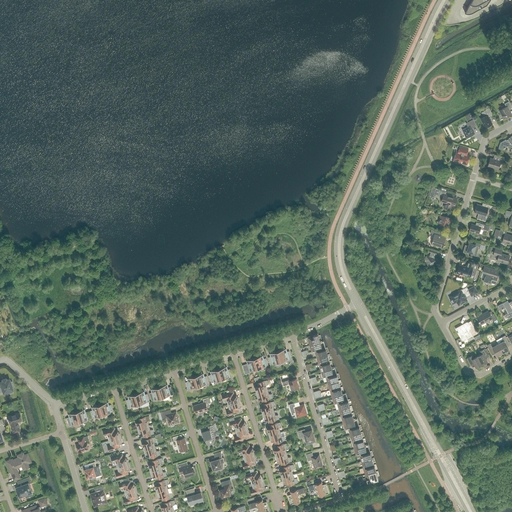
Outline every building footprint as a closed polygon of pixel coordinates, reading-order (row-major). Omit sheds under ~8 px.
[(472,13),(487,5),(490,0),(471,0),(471,1),(470,4),(467,8),(466,10),(465,12),(465,13),(466,13),(467,14),(468,14),(469,14),(470,14),(471,13),(472,13)] [(509,110),(511,108),(508,102),(504,104),(506,107),(499,111),(501,115),(503,119),(511,114),(509,110)] [(488,117),(492,114),(489,108),(484,111),(487,115),(481,119),(485,128),(492,124),(488,117)] [(472,129),(475,127),(472,120),(466,123),(468,127),(462,130),(465,135),(464,135),(466,139),(470,137),(470,136),(475,134),(472,129)] [(511,152),(511,137),(506,140),(500,143),(498,149),(502,150),(508,146),(511,147),(511,149),(511,150),(510,152),(511,152)] [(467,165),(470,155),(466,154),(468,149),(457,145),(456,148),(459,149),(458,152),(456,151),(453,161),(467,165)] [(504,165),(506,160),(500,158),(499,161),(490,158),(488,166),(498,170),(500,164),(504,165)] [(447,191),(440,189),(432,187),(430,196),(434,197),(435,194),(440,196),(440,195),(443,195),(441,201),(445,202),(444,207),(450,209),(451,207),(452,206),(454,206),(457,198),(446,194),(447,191)] [(491,210),(492,206),(488,205),(488,208),(477,205),(476,209),(475,209),(475,210),(475,212),(478,214),(477,219),(485,222),(486,217),(485,216),(487,210),(490,211),(491,210)] [(449,226),(451,218),(444,216),(445,213),(437,210),(436,214),(441,215),(439,222),(437,222),(447,225),(447,227),(447,225),(449,226)] [(483,230),(483,229),(489,231),(489,230),(490,226),(479,223),(478,226),(471,224),(469,231),(479,234),(480,229),(483,230)] [(442,248),(445,237),(439,235),(440,232),(431,229),(430,233),(435,234),(433,240),(431,245),(442,248)] [(500,229),(499,231),(496,230),(494,237),(498,239),(499,236),(504,237),(502,242),(511,244),(511,236),(506,234),(507,231),(500,229)] [(485,245),(479,244),(475,242),(474,243),(473,245),(470,244),(469,246),(465,245),(463,252),(467,254),(468,251),(473,253),(472,255),(476,256),(478,249),(483,251),(485,245)] [(507,264),(509,256),(501,254),(502,251),(495,248),(493,255),(498,256),(497,261),(507,264)] [(432,268),(437,263),(436,257),(437,252),(431,250),(430,255),(425,260),(426,266),(432,268)] [(470,277),(470,275),(475,276),(477,270),(475,270),(475,267),(473,267),(474,263),(468,261),(466,267),(459,265),(457,273),(470,277)] [(495,283),(497,275),(490,273),(492,268),(484,266),(483,271),(486,272),(484,282),(491,284),(491,282),(495,283)] [(453,295),(449,298),(453,304),(457,302),(458,305),(467,301),(463,294),(469,291),(468,290),(466,287),(453,294),(453,295)] [(470,289),(468,290),(469,291),(471,296),(473,295),(476,293),(473,287),(470,289)] [(505,320),(511,316),(511,300),(509,303),(507,301),(498,306),(500,310),(505,308),(508,313),(503,316),(505,320)] [(493,321),(497,320),(494,314),(490,316),(488,311),(477,317),(482,327),(486,324),(485,322),(492,319),(493,321)] [(466,339),(477,333),(472,324),(469,326),(467,322),(460,326),(461,326),(456,329),(457,331),(457,332),(457,333),(458,333),(461,338),(461,337),(464,335),(466,339)] [(313,336),(307,338),(310,345),(320,342),(318,334),(312,335),(313,336)] [(498,344),(503,353),(508,350),(505,344),(509,342),(505,335),(501,337),(503,340),(500,341),(501,343),(498,344)] [(311,352),(314,351),(325,348),(323,341),(320,342),(310,345),(309,345),(311,352)] [(497,356),(503,353),(498,344),(495,346),(494,344),(491,346),(490,343),(487,345),(490,352),(494,350),(497,356)] [(314,351),(317,358),(327,355),(325,348),(314,351)] [(480,355),(477,356),(482,364),(487,361),(484,356),(488,354),(484,349),(478,352),(480,355)] [(283,350),(278,351),(281,362),(292,359),(289,351),(284,353),(283,350)] [(270,365),(281,362),(278,351),(272,353),(273,356),(268,358),(270,365)] [(329,361),(327,355),(317,358),(319,365),(329,361)] [(476,368),(482,364),(477,356),(474,358),(473,355),(467,358),(470,364),(473,362),(476,368)] [(254,358),(258,369),(268,366),(266,358),(261,360),(260,356),(254,358)] [(245,365),(247,372),(258,369),(254,358),(249,360),(250,363),(245,365)] [(319,365),(320,371),(331,368),(329,361),(319,365)] [(225,370),(224,367),(218,369),(222,380),(232,377),(230,369),(225,370)] [(334,367),(331,368),(320,371),(323,378),(326,377),(336,374),(334,367)] [(222,380),(218,369),(212,371),(213,374),(209,375),(211,383),(222,380)] [(201,374),(195,376),(198,387),(209,384),(207,376),(202,377),(201,374)] [(338,381),(336,374),(326,377),(328,384),(338,381)] [(190,381),(185,382),(188,390),(198,387),(195,376),(189,378),(190,381)] [(291,390),(299,387),(296,378),(290,380),(289,377),(282,379),(284,386),(289,384),(291,390)] [(0,391),(2,391),(3,393),(8,392),(9,394),(13,392),(12,390),(13,390),(12,387),(14,387),(12,381),(10,382),(9,379),(6,380),(6,378),(2,380),(2,381),(0,382),(0,391)] [(257,393),(267,390),(267,389),(266,389),(266,386),(269,384),(267,380),(257,383),(258,383),(259,386),(256,387),(257,389),(255,389),(257,393)] [(328,384),(330,390),(340,387),(338,381),(328,384)] [(166,388),(165,385),(159,387),(162,398),(173,395),(170,387),(166,388)] [(162,398),(159,387),(153,389),(154,392),(149,393),(152,401),(162,398)] [(342,394),(340,387),(330,390),(332,397),(342,394)] [(267,390),(257,393),(258,397),(259,397),(260,399),(262,398),(263,401),(262,401),(273,398),(272,394),(268,394),(267,391),(267,390)] [(141,392),(136,394),(139,405),(150,402),(147,394),(142,395),(141,392)] [(226,399),(228,405),(239,401),(238,398),(237,398),(237,396),(234,396),(232,393),(233,393),(233,392),(222,396),(223,400),(226,399)] [(345,393),(342,394),(332,397),(334,404),(337,403),(348,400),(345,393)] [(139,405),(136,394),(130,396),(131,399),(126,400),(128,408),(139,405)] [(204,403),(194,406),(196,414),(199,413),(199,414),(203,413),(203,412),(207,410),(206,404),(211,403),(209,397),(203,399),(204,403)] [(350,406),(348,400),(337,403),(339,410),(350,406)] [(239,401),(228,405),(230,410),(226,411),(228,415),(239,412),(238,412),(237,408),(240,407),(239,405),(240,405),(239,401)] [(262,410),(263,414),(273,411),(273,410),(272,407),(275,405),(274,401),(263,404),(263,405),(264,404),(265,407),(262,408),(263,410),(262,410)] [(307,414),(304,404),(298,406),(297,402),(289,405),(292,415),(296,414),(297,417),(307,414)] [(105,403),(100,405),(103,416),(113,412),(111,405),(106,406),(105,403)] [(100,405),(94,407),(95,410),(90,411),(92,419),(103,416),(100,405)] [(350,406),(339,410),(341,416),(352,413),(350,406)] [(82,410),(76,412),(80,423),(90,419),(88,412),(83,413),(82,410)] [(180,423),(178,417),(177,418),(176,413),(169,415),(167,410),(160,412),(162,419),(167,418),(169,425),(174,423),(174,424),(180,423)] [(273,411),(263,414),(264,418),(265,418),(266,420),(269,419),(270,422),(268,422),(279,419),(278,415),(274,415),(274,412),(273,411)] [(76,412),(70,414),(71,417),(67,418),(69,426),(80,423),(76,412)] [(19,413),(7,417),(10,424),(13,433),(19,431),(17,424),(16,422),(21,421),(19,413)] [(352,413),(341,416),(343,423),(354,420),(352,413)] [(150,420),(149,416),(137,419),(138,422),(137,422),(138,424),(137,425),(138,429),(148,426),(148,424),(147,422),(150,420)] [(236,431),(247,428),(246,424),(245,424),(244,422),(241,423),(240,419),(241,419),(230,422),(231,426),(234,425),(236,431)] [(345,430),(348,429),(359,426),(357,419),(354,420),(343,423),(345,430)] [(268,431),(269,435),(280,432),(279,431),(278,428),(281,426),(280,422),(269,425),(269,426),(271,425),(271,428),(269,429),(269,431),(268,431)] [(213,425),(208,426),(209,430),(202,432),(204,440),(207,439),(208,442),(209,442),(211,443),(212,441),(213,441),(212,438),(215,438),(213,432),(215,431),(213,425)] [(149,427),(148,426),(138,429),(139,433),(140,432),(141,434),(144,433),(144,436),(143,437),(154,434),(153,430),(149,430),(149,427)] [(361,432),(359,426),(348,429),(350,436),(361,432)] [(119,434),(118,431),(115,432),(114,428),(103,431),(104,436),(108,435),(109,440),(120,437),(119,434)] [(247,428),(236,431),(238,436),(234,437),(236,442),(247,438),(246,438),(245,435),(248,434),(247,431),(248,431),(247,428)] [(307,443),(315,441),(312,430),(305,432),(304,429),(297,431),(299,439),(305,437),(307,443)] [(280,433),(280,432),(269,435),(270,439),(272,439),(272,441),(275,440),(276,443),(275,443),(286,440),(284,436),(281,436),(280,433)] [(361,432),(350,436),(352,442),(363,439),(361,432)] [(182,439),(181,435),(173,437),(174,441),(176,441),(180,451),(188,449),(184,438),(182,439)] [(84,437),(83,437),(77,439),(78,442),(79,442),(79,444),(76,445),(78,452),(80,451),(81,452),(84,451),(84,450),(88,449),(86,442),(89,441),(87,436),(84,437)] [(121,441),(121,440),(120,437),(109,440),(111,446),(108,447),(109,451),(120,448),(119,448),(118,444),(121,443),(121,441)] [(146,440),(146,443),(144,444),(144,446),(143,446),(144,450),(155,447),(154,445),(153,443),(156,441),(155,437),(144,440),(146,440)] [(365,445),(363,439),(352,442),(354,449),(365,445)] [(274,452),(276,456),(286,453),(286,452),(285,449),(288,447),(286,443),(276,446),(276,447),(277,446),(278,449),(275,450),(276,452),(274,452)] [(244,457),(255,454),(254,450),(253,451),(252,448),(249,449),(248,445),(249,445),(238,448),(239,453),(242,452),(244,457)] [(368,445),(365,445),(354,449),(356,456),(359,455),(370,451),(368,445)] [(151,457),(150,458),(160,455),(159,451),(156,451),(155,448),(155,447),(144,450),(145,454),(147,453),(147,455),(150,455),(151,457)] [(222,458),(221,451),(213,454),(215,459),(213,459),(213,461),(211,462),(213,470),(218,469),(218,470),(218,471),(223,469),(222,463),(224,462),(225,462),(223,458),(222,458)] [(372,459),(370,451),(359,455),(361,462),(372,459)] [(312,452),(306,454),(308,461),(312,460),(315,469),(322,467),(319,455),(313,456),(312,452)] [(12,459),(6,461),(13,476),(15,481),(20,478),(18,474),(15,466),(18,465),(18,466),(19,467),(20,467),(22,466),(23,468),(24,470),(29,468),(29,466),(28,464),(29,463),(30,462),(30,460),(28,454),(24,455),(23,453),(22,453),(21,453),(19,454),(18,455),(17,455),(18,458),(17,458),(16,458),(15,459),(15,460),(13,461),(12,459)] [(286,454),(286,453),(276,456),(277,460),(278,460),(279,462),(281,461),(282,464),(281,464),(281,465),(292,461),(291,457),(287,457),(286,454)] [(112,462),(116,461),(117,467),(128,463),(127,460),(126,460),(126,458),(123,459),(122,455),(122,454),(111,458),(112,462)] [(255,454),(244,457),(246,463),(242,464),(244,468),(255,465),(255,464),(254,465),(253,461),(256,460),(255,457),(256,457),(255,454)] [(151,471),(161,468),(161,467),(160,467),(160,464),(163,462),(161,458),(151,461),(152,461),(153,464),(150,465),(151,467),(149,467),(151,471)] [(374,466),(372,459),(361,462),(363,469),(374,466)] [(85,470),(88,481),(87,478),(95,476),(95,477),(101,475),(99,466),(96,467),(95,462),(88,464),(89,469),(85,470)] [(187,462),(178,464),(179,468),(181,474),(184,473),(186,479),(190,477),(190,476),(195,474),(193,466),(190,467),(189,465),(188,465),(187,462)] [(128,463),(117,467),(119,472),(116,473),(117,478),(128,474),(127,474),(126,470),(129,469),(129,467),(128,463)] [(281,473),(282,477),(292,474),(292,473),(291,470),(294,468),(293,464),(282,467),(282,468),(283,467),(284,470),(281,471),(282,473),(281,473)] [(363,469),(365,475),(376,471),(374,466),(363,469)] [(157,478),(156,479),(167,476),(166,472),(162,472),(161,469),(161,468),(151,471),(152,475),(153,474),(154,476),(156,476),(157,478)] [(252,484),(263,480),(262,477),(261,477),(260,475),(257,475),(256,472),(257,472),(257,471),(246,475),(247,479),(250,478),(252,484)] [(378,480),(376,471),(365,475),(366,478),(364,479),(365,484),(378,480)] [(293,476),(292,474),(282,477),(283,481),(284,481),(285,483),(288,482),(289,485),(287,485),(287,486),(298,482),(297,478),(293,478),(293,476)] [(17,491),(19,497),(25,495),(26,497),(32,495),(31,493),(32,492),(28,483),(31,483),(29,477),(25,478),(26,481),(19,484),(20,486),(17,487),(18,490),(17,491)] [(134,486),(134,484),(132,480),(129,481),(129,478),(123,480),(123,479),(120,480),(121,483),(119,484),(120,488),(123,487),(125,493),(136,490),(135,486),(134,486)] [(167,488),(166,485),(169,483),(168,479),(157,482),(158,482),(159,485),(156,486),(157,488),(156,488),(157,492),(167,489),(167,488)] [(223,488),(219,489),(222,498),(229,496),(230,494),(229,490),(231,490),(230,484),(231,484),(230,480),(222,482),(224,487),(223,488)] [(263,480),(252,484),(253,489),(250,490),(252,494),(263,491),(262,491),(261,487),(264,486),(263,484),(264,484),(263,480)] [(316,489),(318,496),(329,493),(326,486),(324,486),(323,484),(322,485),(321,483),(321,482),(308,486),(309,491),(316,489)] [(102,486),(94,488),(96,493),(91,494),(94,506),(106,502),(103,491),(102,486)] [(194,495),(194,487),(194,488),(185,490),(187,497),(183,498),(184,501),(188,500),(190,505),(194,504),(194,502),(196,502),(203,500),(204,504),(201,492),(196,494),(196,495),(194,495)] [(291,494),(290,495),(290,497),(288,497),(290,505),(300,502),(298,494),(305,492),(304,488),(290,492),(291,494)] [(158,496),(159,496),(160,498),(163,497),(163,500),(162,500),(173,497),(172,493),(168,493),(168,490),(167,489),(157,492),(158,496)] [(137,493),(136,490),(125,493),(127,499),(124,500),(125,504),(136,501),(136,500),(135,500),(134,497),(137,496),(136,493),(137,493)] [(165,503),(165,506),(163,507),(163,509),(162,509),(162,511),(166,511),(174,510),(173,509),(172,506),(175,504),(174,500),(163,503),(163,504),(165,503)] [(258,511),(265,511),(269,511),(267,504),(263,505),(262,501),(262,500),(248,504),(250,509),(257,507),(258,511)]
